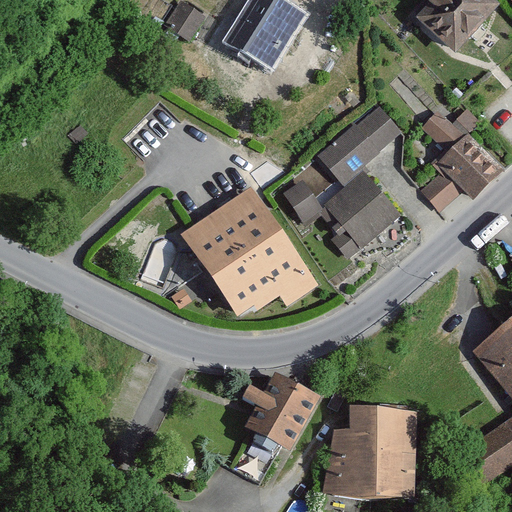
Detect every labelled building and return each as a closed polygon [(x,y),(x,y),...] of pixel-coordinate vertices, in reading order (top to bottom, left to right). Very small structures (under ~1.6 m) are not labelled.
[(181,0),(179,0),(163,25),(187,41),(205,15),(181,0)] [(279,0),(246,0),(222,41),(268,68),(301,13),(279,0)] [(487,0),(423,0),(408,16),(447,53),(493,5),(487,0)] [(457,103),(446,112),(459,126),(469,117),(457,103)] [(378,106),(315,156),(340,187),(363,168),(360,164),(399,132),(378,106)] [(443,107),(422,124),(446,151),(432,163),(444,176),(425,193),(442,213),(461,196),(467,203),(501,174),(459,126),(446,112),(443,107)] [(340,187),(323,199),(339,220),(327,230),(346,255),(399,215),(363,168),(340,187)] [(299,177),(278,190),(298,222),(319,210),(299,177)] [(249,184),(171,232),(227,321),(273,292),(283,307),(314,287),(249,184)] [(511,315),(468,351),(511,404),(511,315)] [(307,404),(267,381),(239,432),(279,454),(307,404)] [(417,411),(332,403),(323,490),(408,499),(417,411)] [(511,415),(464,456),(486,481),(511,459),(511,460),(511,415)]
